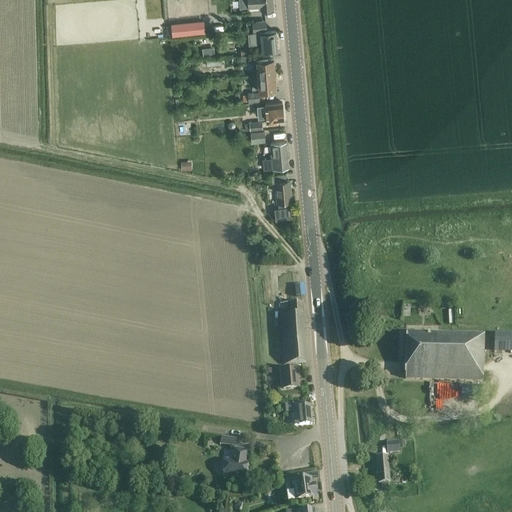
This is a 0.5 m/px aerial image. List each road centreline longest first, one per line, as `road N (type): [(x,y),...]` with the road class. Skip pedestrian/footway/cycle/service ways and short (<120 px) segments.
road 1 (secondary): [(335,511),(289,0)]
road 2 (track): [(314,278),(238,188),(0,140)]
road 3 (track): [(67,511),(65,407),(202,428)]
